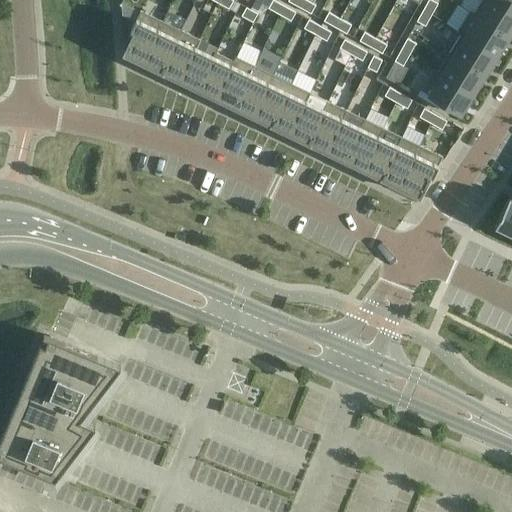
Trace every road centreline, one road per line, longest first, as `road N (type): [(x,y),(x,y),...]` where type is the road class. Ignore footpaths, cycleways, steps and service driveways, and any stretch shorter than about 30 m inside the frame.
road 1 (residential): [(413,254),(211,159),(27,115)]
road 2 (tertiary): [(0,259),(28,257),(96,280),(354,382)]
road 3 (tertiary): [(346,349),(94,242),(39,223),(0,221)]
road 4 (residential): [(511,103),(413,254)]
road 5 (tertiary): [(354,382),(511,450)]
road 6 (tertiary): [(511,426),(380,362)]
